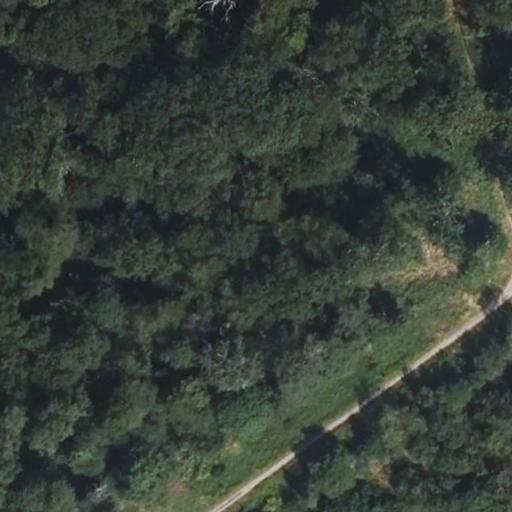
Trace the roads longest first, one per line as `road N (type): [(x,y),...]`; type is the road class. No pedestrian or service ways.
road 1 (track): [(212,511),(511,294)]
road 2 (track): [(456,0),(511,224)]
